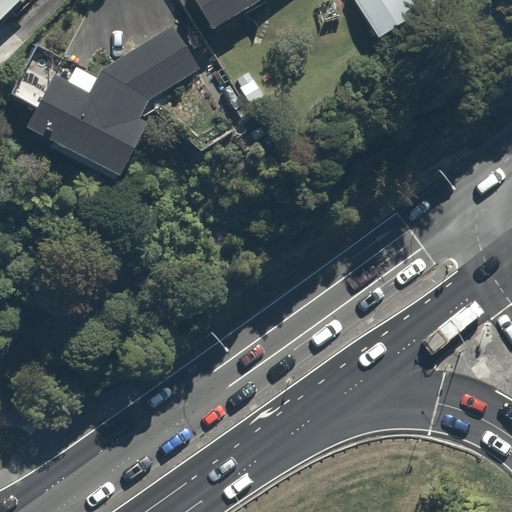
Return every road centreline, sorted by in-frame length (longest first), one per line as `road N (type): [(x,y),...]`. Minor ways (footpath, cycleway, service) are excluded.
road 1 (trunk): [(22,511),(474,190)]
road 2 (trunk): [(492,278),(319,403)]
road 3 (trunk): [(511,426),(434,402),(319,403)]
road 4 (trunk): [(319,403),(167,511)]
